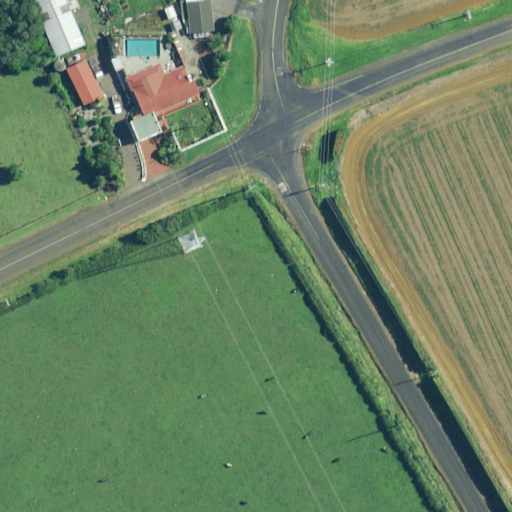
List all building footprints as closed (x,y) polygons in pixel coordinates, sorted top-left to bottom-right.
[(69,11),(78,7),(75,0),(70,0),(65,2),(64,0),(31,0),(55,56),(83,45),(69,11)] [(184,0),(190,34),(210,31),(205,0),(184,0)] [(176,16),(172,6),(163,9),(166,20),(176,16)] [(122,68),(118,57),(109,60),(113,71),(122,68)] [(103,95),(85,59),(65,70),(83,105),(103,95)] [(162,75),(158,64),(126,78),(142,116),(128,122),(137,142),(159,132),(155,121),(200,102),(191,82),(189,83),(182,66),(162,75)]
